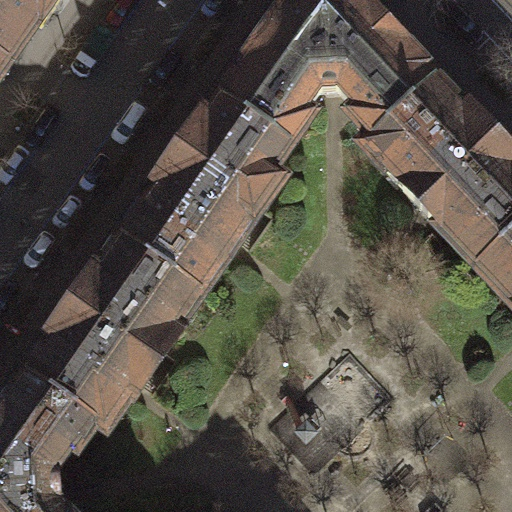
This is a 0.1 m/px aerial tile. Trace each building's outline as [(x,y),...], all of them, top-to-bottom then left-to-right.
[(0,0),(0,60),(6,65),(32,26),(39,30),(59,0),(0,0)] [(288,0),(219,100),(289,149),(310,121),(302,113),(317,98),(333,95),(337,94),(354,111),(352,120),(371,138),(433,79),(357,0),(288,0)] [(511,160),(433,79),(371,138),(361,150),(473,268),(511,232),(511,160)] [(219,100),(119,240),(202,298),(281,185),(269,177),(289,149),(219,100)] [(511,232),(473,268),(511,307),(511,232)] [(119,240),(26,375),(96,423),(109,432),(202,298),(119,240)] [(0,511),(63,511),(62,511),(61,494),(60,483),(96,423),(26,375),(0,411),(0,511)]
